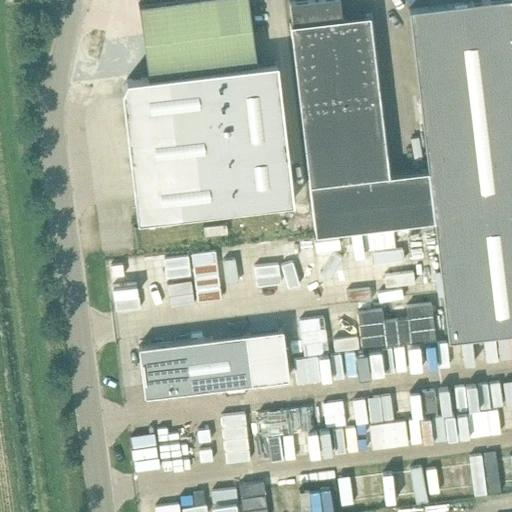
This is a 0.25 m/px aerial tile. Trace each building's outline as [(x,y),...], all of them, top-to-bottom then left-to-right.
[(148,77),(256,63),(247,0),(165,0),(138,4),(148,77)] [(339,0),(302,0),(289,2),(292,23),(290,24),(300,105),(309,182),(315,233),(434,219),(428,169),(390,174),(388,174),(388,173),(372,34),(369,14),(342,17),(339,0)] [(511,0),(487,0),(409,9),(411,29),(448,340),(511,332),(511,0)] [(137,220),(293,201),(276,62),(256,64),(256,63),(148,77),(126,80),(122,90),(137,220)] [(342,285),(336,236),(269,244),(274,293),(342,285)] [(259,244),(174,257),(180,301),(208,296),(208,301),(244,295),(241,280),(264,276),(259,244)] [(294,353),(324,353),(323,317),(294,318),(294,353)] [(245,333),(138,346),(138,349),(139,349),(145,394),(170,391),(170,392),(251,382),(245,333)] [(511,379),(455,385),(456,395),(465,394),(467,410),(441,412),(443,437),(511,429),(511,379)] [(253,460),(388,446),(385,421),(344,425),(342,402),(252,411),(255,436),(247,437),(245,417),(223,419),(227,452),(252,450),(253,460)] [(199,436),(201,458),(221,456),(219,434),(199,436)] [(493,452),(409,463),(414,501),(499,491),(497,477),(496,477),(493,452)] [(143,496),(144,511),(275,511),(274,494),(259,495),(259,497),(202,500),(202,503),(179,504),(179,493),(143,496)]
